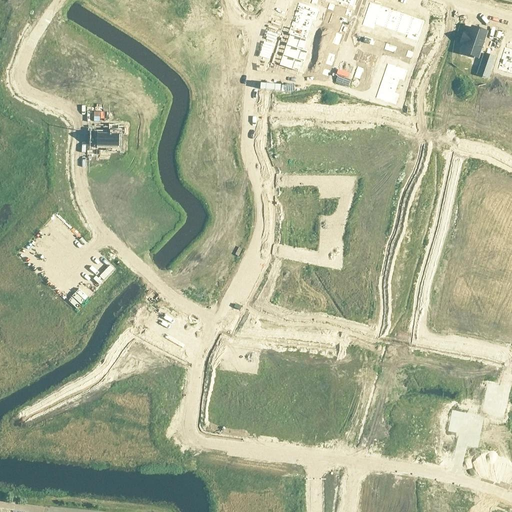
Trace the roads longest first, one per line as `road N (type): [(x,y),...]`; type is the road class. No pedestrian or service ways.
road 1 (residential): [(213,322),(169,296),(92,222),(78,178),(81,120),(18,77),(59,0)]
road 2 (residential): [(511,360),(418,340),(424,284),(461,149),(471,145),(511,163)]
road 3 (residential): [(257,184),(353,182),(329,263),(255,245)]
road 4 (residential): [(320,459),(190,439),(196,367),(213,322)]
road 5 (residential): [(257,184),(245,155),(250,62),(261,25)]
road 6 (residential): [(511,498),(430,473),(358,464)]
